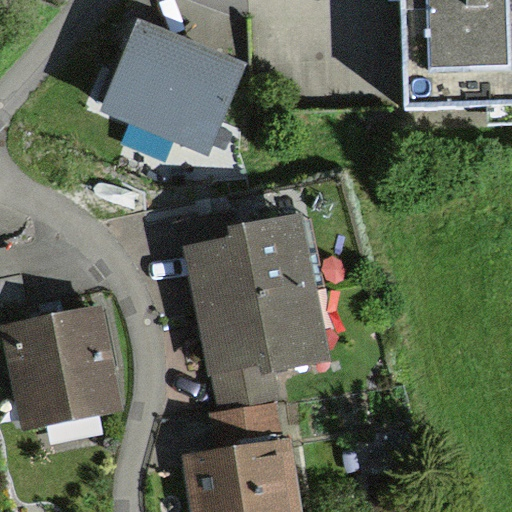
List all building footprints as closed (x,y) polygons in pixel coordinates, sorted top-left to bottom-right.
[(511,0),(401,0),(404,110),(511,107),(511,0)] [(242,62),(137,21),(100,117),(205,158),(242,62)] [(305,210),(230,224),(232,237),(185,245),(209,376),(213,375),(219,410),(277,399),(272,370),(333,359),(305,210)] [(22,428),(119,408),(99,309),(1,329),(22,428)] [(211,450),(184,454),(192,511),(300,511),(291,441),(279,442),(274,407),(206,416),(211,450)] [(408,511),(403,477),(372,482),(376,511),(408,511)]
